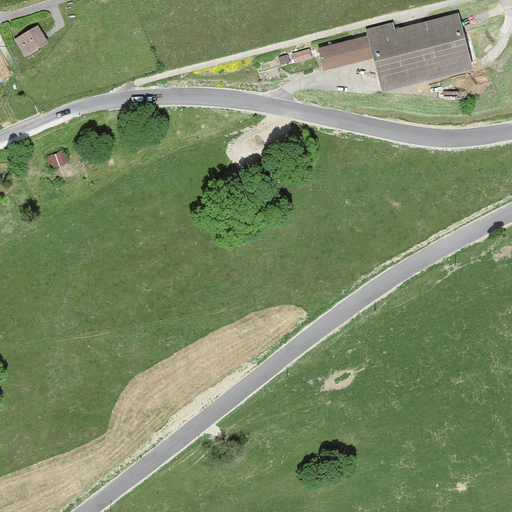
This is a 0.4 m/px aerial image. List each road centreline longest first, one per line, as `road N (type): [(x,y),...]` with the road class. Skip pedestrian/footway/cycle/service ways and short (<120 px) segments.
road 1 (tertiary): [(0,141),(103,101),(183,96),(252,101),(431,139),(511,131)]
road 2 (tertiary): [(511,213),(392,277),(85,511)]
